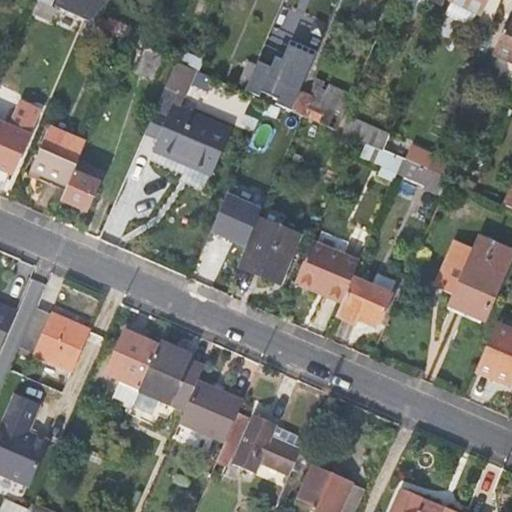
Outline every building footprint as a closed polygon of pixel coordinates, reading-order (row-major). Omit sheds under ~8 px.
[(35,1),(33,0),(22,0),(19,6),(31,11),(35,1)] [(107,0),(53,0),(50,7),(58,11),(83,21),(96,27),(101,14),(107,0)] [(447,0),(447,2),(480,16),(487,0),(447,0)] [(55,18),(58,11),(50,7),(35,1),(31,11),(29,14),(51,24),(53,17),(55,18)] [(134,28),(101,14),(96,27),(130,42),(145,48),(151,51),(155,42),(132,32),(134,28)] [(511,88),(511,27),(505,25),(490,63),(492,64),(487,78),(511,88)] [(278,69),(258,61),(256,64),(244,92),(268,102),(290,112),(300,89),(316,52),(291,41),(278,69)] [(155,81),(166,57),(151,51),(145,48),(135,72),(155,81)] [(202,59),(182,50),(177,63),(197,71),(202,59)] [(248,60),(236,88),(244,92),(256,64),(248,60)] [(164,131),(155,152),(212,176),(232,130),(179,106),(184,96),(180,95),(191,70),(176,63),(165,89),(149,125),(164,131)] [(306,92),(300,89),(290,112),(336,132),(343,114),(361,74),(343,67),(334,87),(312,78),(306,92)] [(10,128),(28,136),(33,122),(32,118),(16,112),(10,128)] [(389,134),(343,114),(336,132),(366,145),(382,151),(389,134)] [(0,124),(0,171),(8,175),(28,136),(10,128),(0,124)] [(140,146),(155,152),(164,131),(149,125),(140,146)] [(29,176),(66,191),(87,143),(49,127),(29,176)] [(435,154),(389,134),(382,151),(403,161),(408,163),(427,171),(433,158),(435,154)] [(97,147),(87,143),(66,191),(61,201),(80,210),(82,205),(89,208),(100,181),(86,175),(90,165),(96,168),(106,146),(98,144),(97,147)] [(376,178),(393,185),(403,161),(382,151),(366,145),(360,160),(380,169),(376,178)] [(452,165),(433,158),(427,171),(446,179),(452,165)] [(402,179),(442,196),(449,181),(446,179),(427,171),(408,163),(402,179)] [(475,185),(453,175),(451,182),(472,191),(475,185)] [(220,215),(203,254),(225,263),(233,243),(226,240),(234,221),(220,215)] [(240,266),(279,282),(299,238),(260,221),(240,266)] [(470,257),(452,250),(435,288),(454,296),(449,306),(483,320),(511,254),(511,251),(479,237),(473,252),(470,257)] [(455,244),(452,250),(470,257),(473,252),(455,244)] [(295,284),(341,305),(353,277),(358,265),(312,245),(295,284)] [(370,284),(353,277),(341,305),(337,315),(357,324),(357,323),(360,316),(378,324),(392,294),(389,294),(394,283),(373,275),(370,284)] [(0,350),(16,312),(0,304),(0,350)] [(90,331),(36,308),(19,347),(72,371),(90,331)] [(376,330),(378,324),(360,316),(357,323),(376,330)] [(511,329),(496,323),(475,372),(510,387),(511,382),(511,329)] [(137,393),(158,344),(125,330),(106,375),(121,381),(112,399),(131,407),(137,393)] [(137,393),(184,412),(198,381),(205,365),(189,357),(191,354),(160,340),(158,344),(139,389),(137,393)] [(72,371),(48,360),(41,377),(66,387),(72,371)] [(213,439),(224,443),(237,414),(243,400),(198,381),(184,412),(173,437),(208,451),(213,439)] [(29,428),(41,401),(16,390),(0,426),(0,470),(30,483),(50,437),(29,428)] [(248,418),(237,414),(224,443),(216,461),(227,467),(248,418)] [(261,463),(288,476),(305,437),(254,415),(233,464),(256,474),(261,463)] [(353,511),(364,489),(312,467),(296,503),(316,511),(353,511)] [(451,511),(401,490),(391,511),(451,511)] [(28,511),(3,501),(0,508),(0,511),(28,511)]
